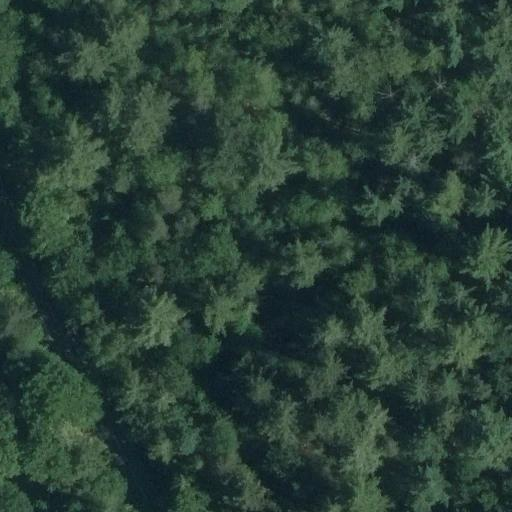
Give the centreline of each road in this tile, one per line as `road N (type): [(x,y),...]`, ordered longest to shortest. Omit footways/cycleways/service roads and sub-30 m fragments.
road 1 (track): [(223,511),(0,66)]
road 2 (primary): [(152,511),(0,208)]
